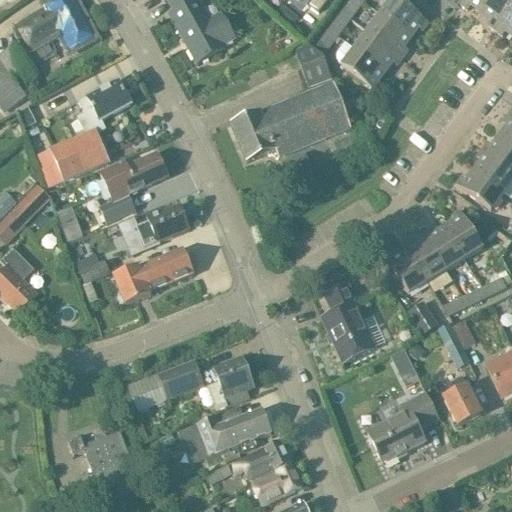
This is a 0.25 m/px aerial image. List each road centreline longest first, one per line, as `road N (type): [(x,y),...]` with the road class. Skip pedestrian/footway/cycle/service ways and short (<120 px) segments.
road 1 (residential): [(257,297),(341,250),(413,183),(504,73)]
road 2 (unclassified): [(257,297),(140,35),(114,0)]
road 3 (residential): [(30,356),(85,358),(257,297)]
road 4 (unclassified): [(348,511),(257,297)]
road 5 (residential): [(349,511),(511,437)]
